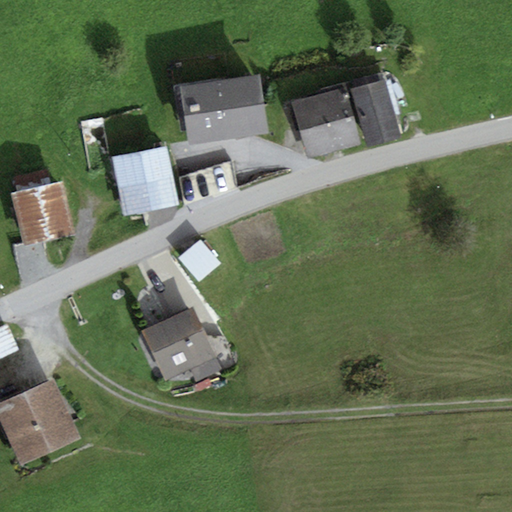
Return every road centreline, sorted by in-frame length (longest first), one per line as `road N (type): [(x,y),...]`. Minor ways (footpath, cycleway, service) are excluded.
road 1 (residential): [(0,316),(222,215),(364,166),(511,131)]
road 2 (track): [(49,291),(64,359),(98,390),(151,410),(266,423),(511,409)]
